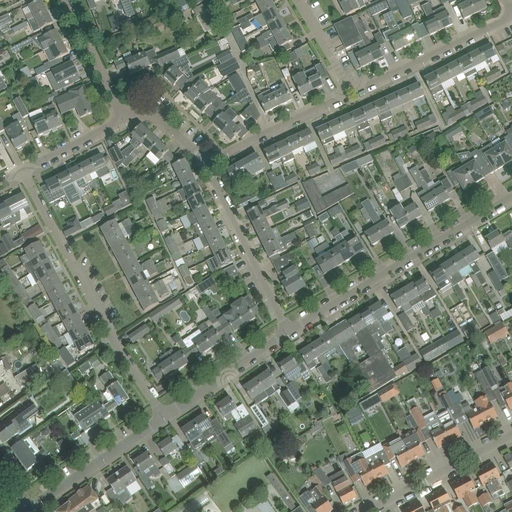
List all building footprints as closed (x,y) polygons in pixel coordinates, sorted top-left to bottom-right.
[(28,21),(47,12),(41,0),(29,6),(28,7),(32,13),(25,16),(28,21)] [(86,0),(90,11),(91,11),(97,9),(97,8),(94,3),(94,1),(93,0),(86,0)] [(120,0),(127,18),(135,15),(130,4),(128,0),(120,0)] [(262,14),(275,8),(270,0),(261,0),(256,3),(262,13),(262,14)] [(349,0),(340,5),(346,16),(366,6),(362,0),(349,0)] [(404,0),(392,0),(388,3),(392,11),(393,10),(398,7),(400,11),(404,19),(412,15),(404,0)] [(475,14),(468,0),(461,0),(462,0),(456,3),(464,20),(475,14)] [(487,9),(482,0),(468,0),(475,14),(480,12),(481,13),(483,13),(486,12),(487,10),(486,9),(487,9)] [(193,10),(195,15),(211,6),(208,1),(193,10)] [(186,2),(177,6),(180,12),(189,8),(186,2)] [(435,18),(432,12),(428,4),(422,7),(429,21),(424,24),(429,36),(441,30),(435,18)] [(444,6),(432,12),(435,18),(441,30),(453,25),(444,6)] [(262,28),(268,25),(280,19),(275,8),(262,14),(262,13),(253,18),(254,19),(253,19),(262,28)] [(47,12),(28,21),(34,33),(53,24),(47,12)] [(390,40),(395,52),(407,47),(401,34),(397,26),(391,13),(383,16),(390,32),(383,35),(387,42),(390,40)] [(7,32),(11,30),(10,30),(8,24),(12,22),(8,14),(0,18),(0,29),(2,34),(7,32)] [(248,22),(253,19),(254,19),(253,18),(251,14),(238,21),(240,26),(248,21),(248,22)] [(367,32),(362,20),(359,21),(356,15),(351,18),(362,42),(367,50),(372,63),(378,60),(378,62),(381,62),(383,61),(384,59),(384,58),(384,57),(378,45),(373,48),(369,40),(366,39),(364,33),(367,32)] [(346,50),(357,44),(362,42),(351,18),(334,26),(346,50)] [(121,24),(124,31),(136,26),(133,19),(121,24)] [(249,49),(270,39),(274,37),(274,36),(286,30),(280,19),(268,25),(271,31),(262,35),(263,36),(257,39),(256,38),(246,43),(249,49)] [(250,26),(248,22),(248,21),(240,26),(242,30),(250,26)] [(11,30),(7,32),(9,36),(28,27),(25,22),(10,30),(11,30)] [(403,24),(397,26),(407,47),(419,41),(413,29),(407,31),(403,24)] [(230,30),(236,42),(244,38),(238,26),(230,30)] [(274,37),(270,39),(272,42),(268,44),(272,51),(276,49),(279,55),(291,49),(288,44),(292,42),(286,30),(274,36),(274,37)] [(56,31),(33,42),(43,52),(45,51),(62,42),(56,31)] [(62,42),(45,51),(50,62),(44,65),(45,66),(35,71),(37,75),(47,71),(63,63),(61,58),(68,54),(62,42)] [(362,42),(357,44),(361,53),(356,56),(355,56),(361,68),(372,63),(367,50),(362,42)] [(12,55),(23,49),(20,44),(9,49),(12,55)] [(479,51),(485,62),(487,65),(492,63),(490,59),(497,56),(491,45),(489,46),(488,44),(484,46),(485,48),(479,51)] [(505,50),(502,44),(496,47),(499,53),(505,50)] [(154,50),(145,54),(150,66),(155,64),(159,68),(183,58),(186,56),(182,48),(178,50),(177,47),(157,56),(154,50)] [(216,56),(220,65),(233,58),(230,50),(216,56)] [(479,51),(468,56),(474,68),(485,62),(479,51)] [(294,53),(285,57),(288,64),(292,62),(294,67),(293,67),(295,70),(292,71),(293,78),(292,79),(301,97),(302,96),(303,98),(304,98),(307,97),(308,95),(307,94),(312,91),(304,73),(297,60),(294,53)] [(150,66),(145,54),(126,62),(125,60),(115,64),(117,71),(127,67),(131,75),(150,66)] [(468,56),(457,62),(463,73),(465,78),(477,73),(474,68),(468,56)] [(508,56),(502,59),(505,65),(511,62),(508,56)] [(185,61),(183,58),(159,68),(166,75),(164,77),(174,86),(178,82),(183,87),(188,82),(177,71),(181,67),(179,64),(185,61)] [(233,58),(220,65),(221,65),(217,67),(223,78),(239,70),(233,58)] [(267,61),(259,65),(263,75),(271,71),(267,61)] [(78,74),(72,62),(46,75),(55,93),(56,92),(63,89),(73,84),(70,78),(78,74)] [(457,62),(446,68),(452,79),(463,73),(457,62)] [(324,86),(322,81),(328,78),(322,65),(304,73),(312,91),(324,86)] [(446,68),(435,74),(441,85),(452,79),(446,68)] [(497,68),(490,72),(495,80),(501,76),(497,68)] [(495,80),(490,72),(484,75),(488,84),(495,80)] [(237,74),(229,79),(238,94),(246,89),(237,74)] [(441,85),(435,74),(424,80),(432,96),(444,90),(441,85)] [(184,96),(193,105),(202,96),(211,90),(197,77),(188,82),(183,87),(188,92),(184,96)] [(29,81),(35,94),(42,91),(36,78),(29,81)] [(419,84),(407,90),(413,102),(424,96),(419,84)] [(281,91),(273,95),(278,108),(292,101),(284,85),(279,88),(281,91)] [(52,94),(55,100),(61,115),(76,108),(80,118),(95,112),(84,86),(69,92),(70,94),(59,98),(56,92),(55,93),(52,94)] [(250,96),(246,89),(238,94),(235,95),(239,103),(250,96)] [(278,108),(273,95),(264,100),(259,89),(254,91),(258,98),(265,114),(278,108)] [(500,99),(494,89),(489,91),(494,102),(500,99)] [(407,90),(396,95),(401,107),(413,102),(407,90)] [(483,96),(481,91),(474,95),(476,99),(481,107),(487,104),(483,96)] [(48,103),(55,100),(52,94),(46,96),(48,103)] [(235,95),(231,98),(234,103),(240,103),(239,103),(235,95)] [(396,95),(385,100),(390,112),(401,107),(396,95)] [(204,112),(209,117),(212,114),(216,109),(202,96),(193,105),(202,114),(204,112)] [(13,101),(19,114),(22,119),(29,115),(20,97),(13,101)] [(481,107),(476,99),(470,103),(471,104),(474,110),(474,111),(481,107)] [(385,100),(373,105),(379,117),(378,117),(380,122),(392,116),(390,112),(385,100)] [(244,110),(256,122),(261,116),(253,102),(244,110)] [(231,123),(237,117),(222,103),(216,109),(217,110),(212,114),(217,119),(215,122),(213,124),(222,133),(231,123)] [(51,114),(44,117),(50,131),(62,126),(53,105),(48,107),(51,114)] [(373,105),(362,110),(367,122),(378,117),(379,117),(373,105)] [(459,120),(455,112),(451,105),(445,108),(447,113),(442,115),(447,126),(459,120)] [(466,117),(462,110),(461,108),(455,112),(459,120),(466,117)] [(50,131),(44,117),(41,110),(29,115),(38,136),(43,134),(44,135),(46,135),(49,134),(50,132),(49,132),(50,131)] [(362,110),(350,115),(356,127),(358,132),(368,127),(365,123),(367,122),(362,110)] [(480,112),(475,115),(478,120),(483,117),(480,112)] [(22,119),(19,114),(12,117),(16,124),(5,130),(8,137),(15,149),(17,148),(17,149),(19,149),(22,148),(22,147),(21,146),(28,142),(22,130),(26,127),(22,119)] [(350,115),(339,120),(344,132),(356,127),(350,115)] [(475,115),(469,119),(472,125),(478,121),(475,115)] [(428,117),(421,120),(425,128),(432,125),(428,117)] [(339,120),(328,125),(333,137),(344,132),(339,120)] [(414,123),(418,132),(425,128),(421,120),(414,123)] [(231,123),(222,133),(231,142),(238,135),(242,139),(248,132),(240,124),(236,128),(231,123)] [(136,150),(142,144),(141,144),(150,134),(141,125),(132,135),(137,140),(131,145),(136,149),(136,150)] [(333,137),(328,125),(316,131),(323,146),(335,141),(333,137)] [(462,130),(459,125),(454,128),(457,133),(462,130)] [(405,126),(398,129),(402,137),(409,134),(405,126)] [(402,137),(398,129),(391,133),(394,140),(395,141),(402,137)] [(309,130),(298,136),(303,148),(315,142),(309,130)] [(425,138),(428,143),(437,138),(434,132),(425,138)] [(141,144),(142,144),(150,152),(159,142),(150,134),(141,144)] [(382,135),(375,139),(378,147),(386,143),(382,135)] [(298,136),(286,141),(292,153),(303,148),(298,136)] [(511,154),(509,150),(511,147),(511,142),(508,136),(500,141),(499,139),(491,143),(495,149),(505,166),(511,161),(511,154)] [(378,147),(375,139),(368,142),(372,149),(378,147)] [(286,141),(275,147),(281,159),(283,164),(294,158),(292,153),(286,141)] [(173,156),(168,152),(169,151),(159,142),(150,152),(160,161),(163,158),(167,162),(173,156)] [(362,153),(358,145),(352,148),(355,156),(362,153)] [(413,145),(408,149),(412,154),(416,150),(413,145)] [(117,147),(109,151),(114,160),(117,167),(118,168),(122,164),(124,161),(120,153),(117,147)] [(281,159),(275,147),(264,152),(269,164),(281,159)] [(355,156),(352,148),(345,151),(345,152),(341,154),(344,160),(348,158),(349,159),(355,156)] [(140,153),(136,150),(136,149),(130,155),(124,161),(122,164),(126,168),(140,153)] [(485,150),(477,155),(484,165),(489,162),(495,172),(505,166),(495,149),(489,153),(485,150)] [(460,161),(464,168),(474,184),(484,178),(478,168),(484,165),(477,155),(475,151),(468,156),(468,160),(460,161)] [(344,160),(341,154),(340,154),(340,152),(328,158),(332,166),(344,161),(343,160),(344,160)] [(257,154),(241,163),(249,178),(265,169),(257,154)] [(102,155),(90,161),(96,172),(106,167),(109,173),(115,169),(108,156),(103,159),(102,155)] [(370,155),(356,162),(359,168),(374,161),(370,155)] [(190,172),(185,160),(180,163),(175,158),(169,164),(172,167),(172,166),(178,178),(190,172)] [(90,161),(79,167),(85,178),(84,178),(87,183),(92,180),(89,176),(96,172),(90,161)] [(356,162),(349,164),(352,172),(360,168),(359,168),(356,162)] [(249,178),(241,163),(226,171),(233,183),(235,182),(238,187),(251,180),(249,178)] [(317,163),(311,166),(312,166),(315,174),(321,171),(317,163)] [(311,166),(307,168),(310,176),(315,174),(312,166),(311,166)] [(79,167),(68,172),(74,184),(84,178),(85,178),(79,167)] [(474,184),(464,168),(459,171),(455,168),(446,173),(453,184),(458,181),(464,190),(474,184)] [(432,181),(425,169),(419,172),(423,179),(426,185),(432,181)] [(57,178),(66,196),(70,204),(75,201),(71,194),(67,187),(74,184),(68,172),(57,178)] [(178,178),(183,189),(184,189),(196,183),(190,172),(178,178)] [(281,190),(277,182),(273,172),(267,175),(275,192),(281,190)] [(428,212),(439,206),(428,188),(426,185),(423,179),(419,172),(412,177),(418,187),(421,186),(424,191),(417,195),(428,212)] [(294,174),(289,176),(292,184),(298,182),(294,174)] [(412,184),(406,174),(403,176),(409,187),(411,186),(412,184)] [(289,176),(277,182),(281,190),(292,184),(289,176)] [(409,187),(403,176),(394,181),(400,193),(409,187)] [(428,188),(439,206),(450,199),(447,195),(453,191),(444,176),(438,180),(439,182),(434,185),(428,188)] [(66,196),(57,178),(45,184),(49,191),(44,194),(49,204),(66,196)] [(302,184),(304,189),(315,184),(312,179),(302,184)] [(183,203),(188,201),(189,200),(189,201),(200,195),(201,195),(196,183),(184,189),(183,189),(177,192),(183,203)] [(304,189),(307,194),(317,189),(315,184),(304,189)] [(349,185),(344,187),(349,196),(354,193),(349,185)] [(344,187),(338,190),(344,199),(349,196),(344,187)] [(307,194),(309,198),(320,193),(317,189),(307,194)] [(396,189),(392,191),(399,202),(403,200),(396,189)] [(338,190),(333,193),(339,202),(344,199),(338,190)] [(126,192),(118,196),(124,208),(132,204),(126,192)] [(245,206),(261,199),(258,192),(242,199),(235,203),(238,210),(245,206)] [(309,198),(312,203),(322,198),(320,193),(309,198)] [(333,193),(327,195),(334,205),(339,202),(333,193)] [(11,216),(15,224),(16,226),(21,223),(20,211),(23,210),(26,217),(32,213),(25,198),(23,195),(16,198),(15,197),(10,199),(11,201),(5,204),(11,216)] [(188,201),(193,212),(193,213),(205,206),(200,195),(189,201),(189,200),(188,201)] [(322,198),(312,203),(317,215),(334,205),(327,195),(322,198)] [(156,203),(155,202),(153,197),(146,201),(148,206),(155,203),(156,203)] [(295,204),(299,212),(310,207),(306,199),(295,204)] [(253,225),(265,219),(273,215),(283,210),(289,207),(286,201),(272,208),(262,213),(259,207),(265,204),(264,200),(249,207),(251,211),(247,213),(253,225)] [(368,201),(361,205),(364,209),(367,214),(367,213),(370,219),(375,228),(383,240),(394,233),(387,221),(382,224),(368,201)] [(157,208),(155,203),(148,206),(151,211),(157,208)] [(15,224),(11,216),(5,204),(0,206),(0,222),(3,228),(10,224),(12,227),(16,225),(15,224)] [(173,208),(171,204),(160,210),(162,213),(173,208)] [(400,204),(388,211),(393,218),(400,229),(411,223),(404,211),(400,204)] [(415,204),(404,211),(411,223),(422,216),(415,204)] [(104,210),(107,217),(116,213),(112,205),(104,210)] [(211,218),(205,206),(193,213),(193,212),(186,216),(191,226),(192,226),(193,227),(211,218)] [(339,206),(333,209),(337,215),(342,211),(339,206)] [(364,209),(360,211),(363,216),(366,222),(370,219),(367,213),(367,214),(364,209)] [(320,217),(318,218),(319,220),(321,223),(330,219),(326,213),(325,214),(320,217)] [(183,228),(189,227),(186,216),(180,218),(183,228)] [(91,218),(83,222),(87,228),(94,224),(91,219),(91,218)] [(101,229),(106,239),(121,232),(133,226),(128,218),(117,225),(115,221),(101,229)] [(193,227),(198,238),(216,229),(211,218),(193,227)] [(315,218),(303,224),(305,227),(317,221),(315,218)] [(253,225),(258,236),(270,230),(265,219),(253,225)] [(166,225),(164,220),(156,223),(159,228),(166,225)] [(353,225),(358,233),(362,230),(358,222),(353,225)] [(166,225),(159,228),(161,233),(169,230),(166,225)] [(305,227),(310,239),(316,236),(310,225),(305,227)] [(72,226),(62,231),(66,239),(76,233),(72,226)] [(106,239),(112,250),(126,242),(124,238),(128,236),(136,231),(133,226),(121,232),(106,239)] [(375,228),(364,235),(371,246),(383,240),(375,228)] [(210,246),(222,240),(216,229),(198,238),(203,249),(210,246)] [(258,236),(264,247),(276,241),(270,230),(258,236)] [(346,231),(340,234),(343,239),(346,243),(354,257),(364,251),(356,237),(352,240),(346,231)] [(485,239),(492,251),(504,242),(508,248),(511,249),(511,248),(511,231),(510,232),(502,237),(498,231),(485,239)] [(31,240),(27,232),(21,235),(26,243),(31,240)] [(165,240),(170,251),(177,248),(176,245),(183,241),(179,233),(165,240)] [(340,234),(335,238),(337,242),(343,239),(340,234)] [(286,247),(287,244),(291,243),(287,236),(276,242),(276,241),(264,247),(269,259),(282,253),(281,252),(287,250),(286,247)] [(317,239),(321,245),(326,242),(322,236),(317,239)] [(314,238),(309,241),(314,250),(319,246),(314,238)] [(132,243),(135,250),(143,246),(139,239),(132,243)] [(8,240),(3,242),(9,252),(14,250),(8,240)] [(210,246),(216,257),(227,251),(222,240),(210,246)] [(0,256),(9,252),(3,242),(0,243),(0,252),(0,256)] [(112,250),(117,260),(132,252),(126,242),(112,250)] [(25,251),(30,261),(45,254),(39,243),(25,251)] [(326,243),(320,246),(324,252),(330,248),(326,243)] [(346,243),(336,249),(344,263),(354,257),(346,243)] [(143,246),(135,250),(139,256),(146,252),(143,246)] [(324,252),(320,246),(314,250),(317,256),(324,252)] [(462,254),(473,271),(474,274),(481,285),(486,282),(479,272),(480,271),(474,262),(480,258),(473,247),(462,254)] [(172,256),(180,252),(177,248),(170,251),(172,256)] [(336,249),(326,255),(334,269),(344,263),(336,249)] [(227,251),(216,257),(209,260),(215,272),(221,269),(233,263),(227,251)] [(117,260),(123,270),(137,262),(132,252),(117,260)] [(508,277),(500,264),(493,252),(486,257),(493,269),(494,271),(500,282),(508,277)] [(33,267),(36,271),(36,272),(50,264),(45,254),(30,261),(23,264),(27,271),(33,267)] [(272,262),(276,272),(277,274),(290,268),(288,265),(287,262),(292,259),(290,254),(272,262)] [(462,254),(451,261),(458,272),(461,277),(462,278),(473,271),(462,254)] [(334,269),(326,255),(316,262),(324,275),(334,269)] [(146,271),(154,266),(151,260),(143,264),(146,271)] [(440,268),(451,284),(461,277),(458,272),(451,261),(440,268)] [(128,280),(143,273),(137,262),(123,270),(126,277),(128,280)] [(37,284),(56,274),(50,264),(36,272),(36,271),(30,274),(36,284),(37,284)] [(188,271),(185,264),(185,265),(177,268),(181,275),(188,271)] [(1,271),(5,276),(12,272),(7,266),(1,271)] [(146,271),(149,277),(158,273),(157,272),(154,266),(146,271)] [(239,276),(234,266),(221,272),(222,273),(225,279),(232,275),(234,278),(239,276)] [(283,277),(280,279),(279,279),(282,284),(282,285),(289,297),(306,287),(294,267),(282,275),(283,277)] [(440,291),(451,284),(440,268),(429,275),(437,286),(440,291)] [(487,274),(497,293),(504,289),(494,271),(487,274)] [(12,272),(5,276),(9,282),(16,278),(12,272)] [(146,278),(143,273),(128,280),(134,291),(148,283),(146,278)] [(43,294),(47,292),(61,285),(56,274),(37,284),(43,294)] [(477,288),(481,285),(474,274),(470,277),(477,288)] [(436,296),(432,288),(430,289),(423,278),(412,285),(424,303),(436,296)] [(155,285),(158,291),(166,287),(163,281),(155,285)] [(206,282),(196,288),(200,295),(210,288),(206,282)] [(134,291),(139,301),(154,293),(148,283),(134,291)] [(457,284),(453,287),(461,301),(465,298),(457,284)] [(14,290),(18,295),(25,290),(21,285),(14,290)] [(47,292),(52,302),(66,295),(61,285),(47,292)] [(412,285),(402,291),(412,309),(414,312),(420,308),(426,317),(429,314),(430,314),(424,305),(424,304),(424,303),(419,296),(412,285)] [(166,287),(158,291),(162,297),(169,293),(166,287)] [(195,287),(189,291),(194,299),(200,296),(195,287)] [(25,290),(18,295),(22,301),(29,297),(25,290)] [(412,309),(402,291),(390,298),(397,310),(401,307),(405,313),(412,309)] [(154,293),(139,301),(145,311),(159,304),(154,293)] [(52,302),(58,313),(72,305),(66,295),(52,302)] [(251,313),(257,308),(249,296),(231,308),(232,310),(236,315),(237,315),(244,326),(255,319),(251,313)] [(162,307),(160,309),(165,315),(173,310),(168,303),(162,307)] [(380,303),(369,310),(377,321),(385,335),(393,330),(388,321),(385,323),(382,318),(387,314),(380,303)] [(27,309),(32,315),(38,310),(34,304),(27,309)] [(58,313),(63,323),(77,315),(72,305),(58,313)] [(149,316),(154,323),(165,315),(160,309),(149,316)] [(360,316),(358,316),(376,345),(383,341),(381,338),(385,335),(377,321),(369,310),(368,311),(367,309),(363,311),(359,314),(360,316)] [(497,312),(503,323),(511,317),(511,309),(506,313),(504,309),(497,312)] [(38,310),(32,315),(36,321),(42,316),(38,310)] [(244,326),(237,315),(236,315),(232,310),(222,317),(226,322),(220,326),(224,331),(230,327),(234,333),(244,326)] [(199,330),(211,348),(222,341),(218,335),(224,331),(220,326),(211,312),(206,315),(209,321),(198,328),(199,330)] [(405,313),(398,317),(406,332),(407,331),(414,327),(407,316),(405,313)] [(63,323),(69,333),(83,326),(77,315),(63,323)] [(392,369),(376,345),(358,316),(348,323),(346,320),(329,331),(339,347),(370,395),(393,381),(397,378),(392,369)] [(460,328),(467,339),(480,331),(473,320),(460,328)] [(41,328),(45,334),(52,329),(48,323),(41,328)] [(484,332),(491,344),(508,334),(501,323),(484,332)] [(69,333),(74,344),(88,336),(83,326),(69,333)] [(128,337),(132,343),(146,334),(142,328),(128,337)] [(52,329),(45,334),(49,340),(56,335),(52,329)] [(186,347),(187,348),(191,354),(197,350),(200,355),(211,348),(199,330),(182,341),(186,347)] [(329,353),(339,347),(329,331),(330,332),(320,338),(319,337),(321,340),(310,347),(317,358),(322,366),(329,376),(328,377),(331,381),(336,378),(327,363),(328,363),(322,354),(328,351),(329,353)] [(444,339),(450,349),(463,341),(458,331),(444,339)] [(88,336),(74,344),(80,354),(94,346),(88,336)] [(443,338),(432,344),(439,355),(450,349),(444,339),(443,338)] [(182,350),(186,347),(182,341),(181,339),(177,342),(182,350)] [(54,347),(59,353),(65,348),(61,342),(54,347)] [(439,355),(432,344),(419,352),(425,363),(439,355)] [(317,358),(310,347),(299,354),(306,365),(310,370),(317,366),(313,360),(317,358)] [(403,363),(402,363),(407,371),(408,371),(409,372),(423,364),(416,354),(411,357),(405,347),(396,353),(403,363)] [(65,348),(59,353),(68,367),(75,362),(65,348)] [(171,350),(165,354),(170,360),(177,371),(188,364),(185,358),(191,354),(187,348),(183,351),(176,356),(171,350)] [(170,360),(165,354),(159,358),(163,364),(151,372),(155,377),(162,373),(165,379),(177,371),(170,360)] [(277,365),(285,376),(286,376),(288,380),(299,373),(304,380),(310,376),(302,364),(298,366),(291,356),(290,357),(289,356),(287,356),(283,358),(283,360),(284,361),(277,365)] [(51,365),(58,376),(64,372),(57,361),(51,365)] [(402,363),(392,369),(397,378),(407,371),(402,363)] [(491,389),(481,371),(477,363),(471,366),(484,392),(491,389)] [(14,378),(21,388),(42,374),(36,364),(14,378)] [(324,379),(328,377),(329,376),(322,366),(317,370),(320,375),(321,374),(324,379)] [(487,368),(481,371),(491,389),(497,386),(487,368)] [(269,371),(256,380),(259,384),(268,398),(275,393),(281,389),(277,383),(269,371)] [(118,407),(129,400),(117,383),(109,372),(100,378),(108,390),(107,390),(107,391),(103,394),(109,403),(104,407),(99,400),(86,408),(75,416),(74,417),(85,433),(97,425),(110,416),(108,413),(118,406),(118,407)] [(256,380),(243,389),(251,401),(252,400),(254,404),(256,406),(261,403),(268,398),(259,384),(256,380)] [(294,381),(286,386),(288,390),(289,392),(296,401),(297,402),(299,406),(307,401),(294,381)] [(0,398),(10,391),(6,384),(4,383),(0,386),(0,398)] [(511,409),(511,385),(507,387),(509,391),(502,395),(510,411),(511,409)] [(393,397),(388,389),(388,388),(377,394),(382,403),(393,397)] [(281,395),(279,396),(283,402),(287,408),(297,402),(296,401),(289,392),(288,390),(281,395)] [(446,393),(453,406),(455,409),(461,406),(459,402),(463,400),(459,392),(455,394),(452,390),(446,393)] [(447,409),(453,406),(446,393),(441,397),(447,409)] [(371,398),(361,404),(366,412),(382,403),(377,394),(371,398)] [(497,417),(490,402),(486,396),(480,399),(482,404),(477,406),(485,424),(497,417)] [(230,398),(216,407),(223,418),(224,417),(227,421),(232,417),(230,413),(237,409),(230,398)] [(28,429),(24,423),(39,412),(38,412),(31,402),(8,419),(9,421),(2,426),(0,427),(0,439),(3,444),(18,433),(20,435),(28,429)] [(485,424),(477,406),(471,410),(472,412),(466,415),(474,430),(485,424)] [(449,443),(440,425),(439,426),(436,419),(427,424),(418,407),(410,411),(420,431),(426,428),(437,449),(442,446),(443,447),(445,448),(448,446),(449,444),(448,443),(449,443)] [(346,414),(350,424),(363,420),(359,410),(346,414)] [(461,436),(453,422),(448,411),(436,417),(449,443),(461,436)] [(215,429),(211,423),(208,419),(206,420),(203,416),(193,422),(205,440),(214,433),(224,448),(232,443),(221,426),(215,429)] [(237,425),(235,427),(242,439),(257,429),(250,417),(237,425)] [(206,442),(205,440),(193,422),(181,430),(194,451),(206,442)] [(261,428),(264,434),(272,430),(268,424),(263,427),(261,428)] [(426,442),(423,436),(419,428),(400,438),(406,448),(413,462),(425,455),(419,445),(426,442)] [(70,436),(73,441),(80,436),(77,431),(70,436)] [(42,437),(38,432),(32,436),(36,442),(42,437)] [(170,438),(157,447),(165,458),(177,450),(179,453),(186,449),(185,447),(177,435),(177,436),(177,437),(171,440),(170,438)] [(292,446),(299,451),(303,444),(296,440),(292,446)] [(38,463),(47,456),(43,450),(34,457),(22,441),(12,449),(28,471),(38,463)] [(413,462),(406,448),(401,451),(399,448),(393,452),(401,468),(413,462)] [(373,461),(367,463),(376,481),(377,480),(378,481),(380,481),(383,480),(384,478),(383,477),(388,474),(381,460),(386,457),(382,449),(370,456),(373,461)] [(204,462),(196,451),(190,455),(197,466),(204,462)] [(147,453),(134,462),(137,467),(134,469),(143,482),(148,479),(153,475),(155,478),(161,474),(159,471),(154,464),(155,464),(147,453)] [(164,458),(160,461),(170,475),(174,472),(164,458)] [(376,481),(367,463),(365,458),(353,465),(350,459),(342,463),(352,481),(359,477),(365,487),(376,481)] [(195,478),(201,474),(194,463),(176,475),(184,488),(196,480),(195,478)] [(502,490),(497,479),(500,478),(493,464),(484,468),(497,494),(499,497),(504,495),(502,491),(502,490)] [(106,481),(116,495),(136,481),(127,467),(106,481)] [(313,473),(325,488),(332,483),(319,468),(313,473)] [(497,494),(484,468),(475,473),(483,487),(487,484),(493,496),(497,494)] [(303,511),(300,508),(297,510),(292,503),(291,502),(271,474),(267,477),(291,511),(303,511)] [(332,485),(343,505),(357,498),(346,477),(332,485)] [(468,477),(459,481),(473,506),(477,504),(471,493),(475,491),(468,477)] [(473,506),(459,481),(451,486),(458,500),(463,497),(469,509),(473,506)] [(298,498),(298,499),(303,506),(308,503),(314,511),(330,511),(333,510),(324,498),(326,496),(320,488),(318,485),(313,489),(315,492),(321,500),(317,502),(312,495),(311,496),(308,491),(307,492),(298,498)] [(99,500),(88,487),(82,492),(81,491),(77,494),(78,494),(67,502),(69,504),(58,511),(96,511),(91,506),(99,500)] [(444,490),(435,494),(444,511),(451,511),(448,505),(451,503),(444,490)] [(187,503),(191,511),(212,503),(208,493),(187,503)] [(487,493),(483,496),(488,505),(492,502),(487,493)] [(444,511),(435,494),(426,499),(432,510),(428,511),(444,511)] [(488,505),(483,496),(478,498),(483,507),(488,505)] [(257,505),(261,511),(276,511),(267,498),(257,505)] [(424,511),(419,502),(411,507),(413,511),(424,511)]
